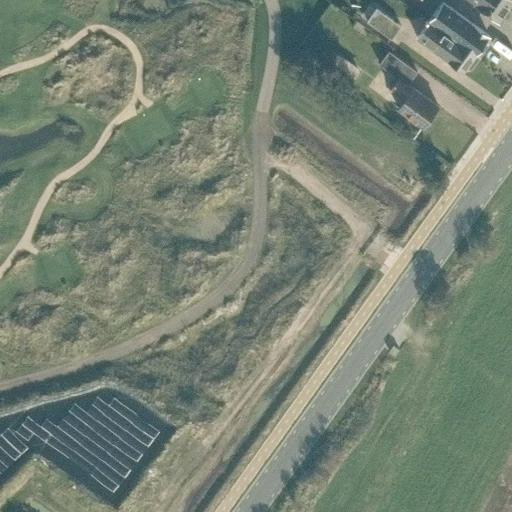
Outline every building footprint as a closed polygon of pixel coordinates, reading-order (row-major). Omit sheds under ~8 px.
[(511,0),(472,0),(499,19),(511,0)] [(443,1),(430,19),(476,53),(478,51),(481,53),(488,44),(485,41),(489,35),(443,1)] [(376,6),(366,19),(391,37),(400,24),(376,6)] [(476,53),(430,19),(417,35),(463,70),(467,65),(470,67),(479,56),(475,54),(476,53)] [(388,48),(381,58),(383,59),(381,61),(385,64),(384,66),(397,76),(390,86),(404,96),(397,107),(422,125),(437,104),(408,82),(417,69),(388,48)] [(350,84),(361,68),(337,51),(326,67),(350,84)] [(389,350),(395,355),(400,348),(394,344),(389,350)]
